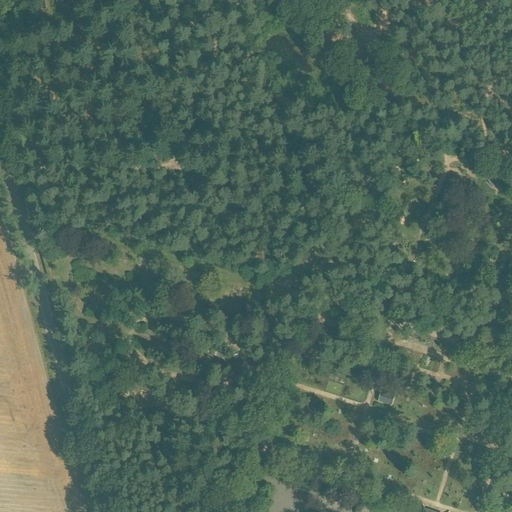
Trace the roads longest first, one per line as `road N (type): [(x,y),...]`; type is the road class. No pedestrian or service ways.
road 1 (unclassified): [(96,511),(0,151)]
road 2 (track): [(271,0),(249,36),(256,77),(224,118),(222,149),(201,158)]
road 3 (track): [(52,0),(70,47),(57,77),(61,92),(87,129),(70,152),(72,165)]
road 4 (track): [(429,0),(486,68),(457,158)]
road 5 (track): [(407,0),(371,31),(384,84),(357,152)]
road 6 (track): [(502,0),(384,84)]
